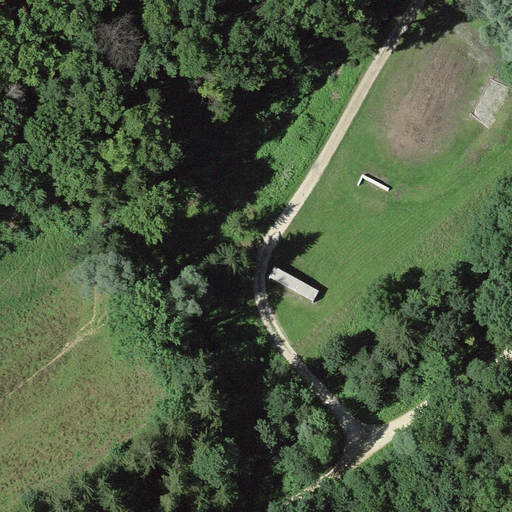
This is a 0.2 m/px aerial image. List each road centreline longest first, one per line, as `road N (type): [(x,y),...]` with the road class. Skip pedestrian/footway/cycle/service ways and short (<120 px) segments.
road 1 (track): [(368,446),(276,337),(257,285),(331,138),(415,0)]
road 2 (track): [(511,348),(284,511)]
